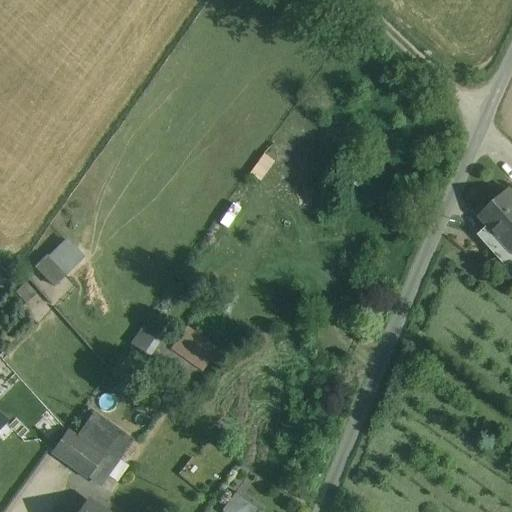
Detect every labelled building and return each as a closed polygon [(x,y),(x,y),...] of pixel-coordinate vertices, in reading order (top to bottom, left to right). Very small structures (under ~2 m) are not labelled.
[(511,191),(509,189),(479,216),(488,227),(496,235),(511,252),(511,191)] [(496,235),(488,227),(479,235),(487,243),(496,235)] [(511,252),(496,235),(487,243),(511,270),(511,252)] [(67,238),(48,256),(67,276),(85,258),(67,238)] [(67,276),(48,256),(37,267),(55,287),(67,276)] [(26,284),(10,298),(20,309),(36,295),(26,284)] [(185,323),(163,352),(192,375),(215,346),(185,323)] [(131,440),(94,414),(77,438),(103,456),(89,477),(100,485),(107,475),(118,460),(131,440)] [(77,438),(67,431),(52,452),(88,478),(89,477),(103,456),(77,438)] [(118,460),(107,475),(117,482),(128,467),(118,460)] [(223,511),(250,511),(255,506),(231,490),(219,509),(223,511)] [(103,511),(87,500),(78,511),(103,511)]
